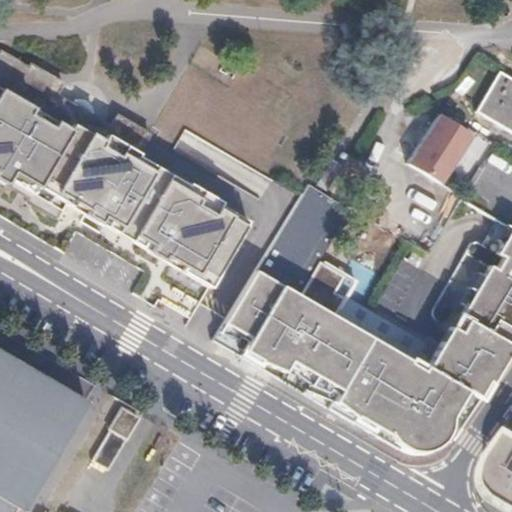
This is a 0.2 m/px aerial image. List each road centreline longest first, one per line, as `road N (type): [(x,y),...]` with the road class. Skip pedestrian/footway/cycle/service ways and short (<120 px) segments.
road 1 (residential): [(0,254),(430,506)]
road 2 (residential): [(430,506),(511,387)]
